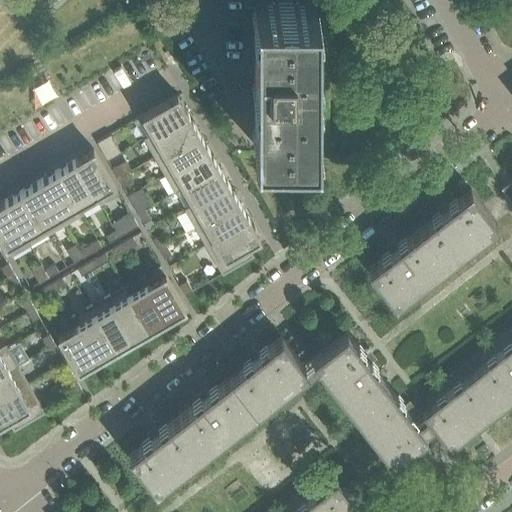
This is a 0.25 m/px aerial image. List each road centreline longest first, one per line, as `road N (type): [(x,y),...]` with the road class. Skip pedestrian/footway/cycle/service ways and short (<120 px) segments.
road 1 (residential): [(0,487),(21,490),(510,108)]
road 2 (residential): [(510,108),(452,0)]
